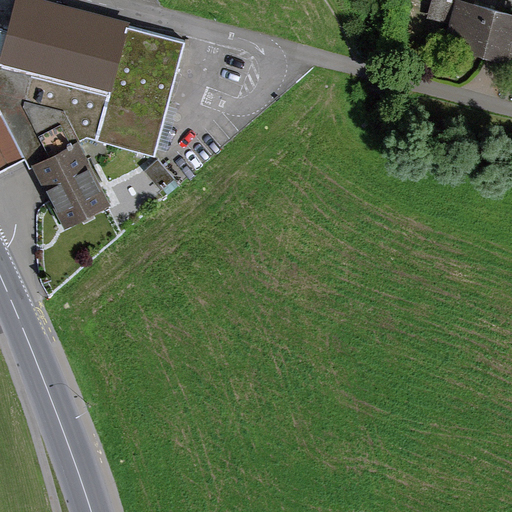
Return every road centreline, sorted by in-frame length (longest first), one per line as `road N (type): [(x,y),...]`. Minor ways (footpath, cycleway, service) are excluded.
road 1 (residential): [(82,0),(511,104)]
road 2 (primary): [(88,511),(0,275)]
